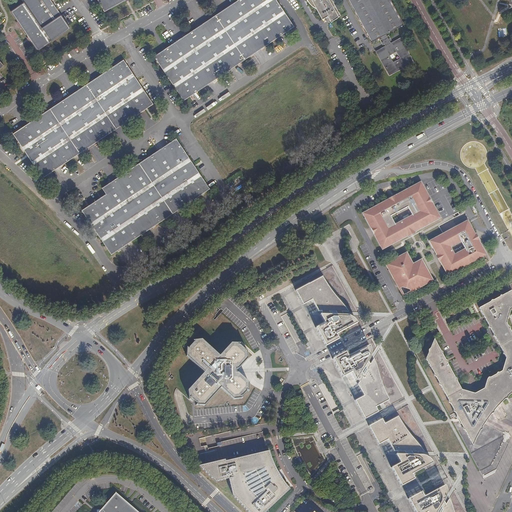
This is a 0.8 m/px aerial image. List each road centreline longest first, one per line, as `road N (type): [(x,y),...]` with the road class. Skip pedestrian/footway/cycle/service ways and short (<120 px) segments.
road 1 (secondary): [(511,66),(370,141),(196,267),(81,338)]
road 2 (unclassified): [(176,118),(223,192),(130,268),(108,268),(86,232),(49,199)]
road 3 (unclassified): [(404,310),(355,219),(356,200),(381,186),(443,174),(480,229),(493,232)]
road 4 (secondary): [(126,378),(230,270),(333,195)]
road 5 (secondary): [(333,195),(418,138),(511,92)]
road 6 (unclassified): [(333,195),(387,170),(446,168),(462,177),(493,232)]
road 7 (tertiary): [(234,511),(182,464),(126,378)]
road 8 (unclassified): [(176,118),(306,39)]
road 9 (unclassified): [(49,199),(176,118)]
road 10 (tertiary): [(97,428),(162,464),(216,511)]
road 11 (unclassified): [(296,368),(278,426),(302,486)]
road 12 (unclassified): [(0,112),(104,43)]
road 13 (unclassified): [(65,511),(85,488),(111,479),(139,486),(165,511)]
road 14 (unclassified): [(404,310),(296,368)]
